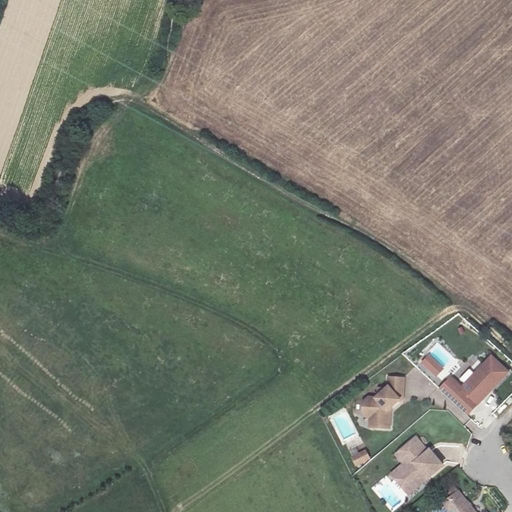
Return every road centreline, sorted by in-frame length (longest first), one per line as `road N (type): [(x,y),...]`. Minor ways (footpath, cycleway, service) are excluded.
road 1 (track): [(511,351),(370,237),(133,102)]
road 2 (track): [(133,102),(98,106),(88,118),(54,201),(31,226)]
